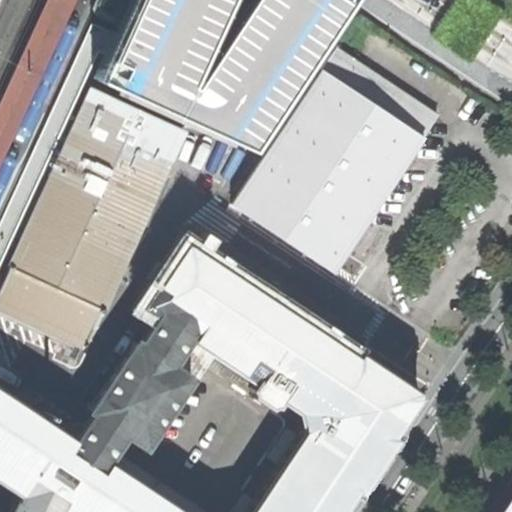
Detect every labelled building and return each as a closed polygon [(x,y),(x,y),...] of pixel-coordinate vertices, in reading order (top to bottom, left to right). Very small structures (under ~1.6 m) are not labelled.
[(44,0),(0,96),(0,160),(74,0),(44,0)] [(97,0),(92,15),(110,23),(118,19),(124,2),(123,0),(97,0)] [(133,0),(113,44),(94,81),(247,151),(345,4),(348,0),(133,0)] [(486,0),(455,0),(430,40),(469,65),(504,11),(486,0)] [(243,210),(332,272),(438,115),(336,46),(230,201),(243,210)] [(183,131),(89,88),(46,180),(19,238),(6,265),(8,267),(0,284),(0,304),(83,343),(98,309),(101,310),(152,198),(183,131)] [(0,511),(344,511),(356,496),(360,498),(400,439),(396,434),(417,398),(416,390),(355,348),(353,352),(187,244),(169,269),(167,268),(163,275),(158,281),(160,283),(143,308),(158,319),(141,345),(137,343),(90,411),(94,415),(86,426),(77,440),(24,404),(0,388),(0,511)]
